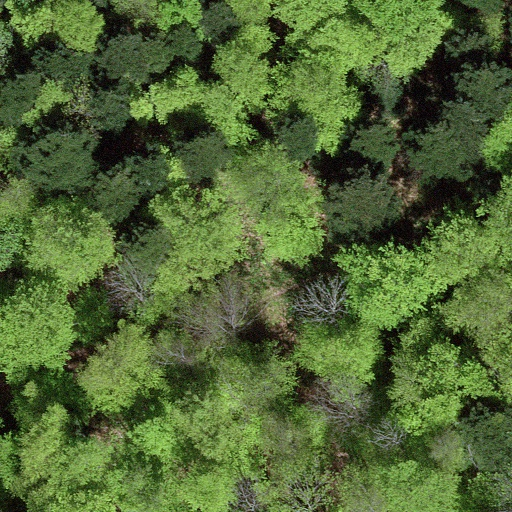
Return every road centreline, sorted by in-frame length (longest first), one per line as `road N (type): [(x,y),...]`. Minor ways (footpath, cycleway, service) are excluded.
road 1 (track): [(0,407),(511,206)]
road 2 (track): [(239,309),(296,344),(349,511)]
